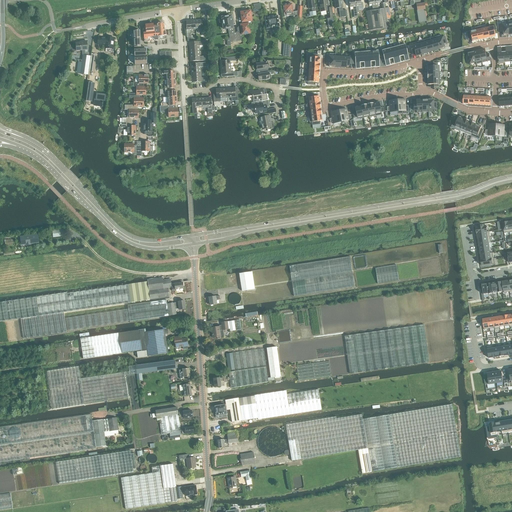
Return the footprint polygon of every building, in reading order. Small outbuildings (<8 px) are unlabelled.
[(320,0),(319,0),(320,11),(321,11),(321,15),(327,15),(327,18),(328,28),(334,28),(333,17),(332,7),(331,7),(328,8),(327,0),(320,0)] [(346,15),(347,15),(346,10),(343,10),(341,0),(334,0),(336,8),(339,8),(340,10),(339,11),(340,17),(346,16),(346,15)] [(355,17),(358,17),(357,13),(354,0),(348,0),(350,8),(353,7),(355,17)] [(354,0),(357,13),(360,13),(359,8),(363,8),(363,3),(361,3),(360,0),(354,0)] [(384,0),(385,2),(391,2),(391,5),(391,9),(395,8),(395,7),(393,0),(384,0)] [(309,14),(307,15),(307,17),(310,16),(316,16),(315,11),(314,1),(311,1),(309,1),(308,1),(309,9),(312,8),(312,12),(309,12),(309,14)] [(424,3),(420,4),(416,5),(419,23),(426,21),(425,10),(424,5),(424,3)] [(285,17),(293,16),(297,15),(296,20),(301,20),(301,15),(301,11),(302,6),(298,6),(297,11),(293,12),(292,4),(287,5),(286,4),(284,4),(283,5),(285,17)] [(384,28),(383,28),(388,27),(387,22),(387,19),(385,9),(382,9),(378,10),(376,10),(373,11),(366,12),(368,24),(369,29),(369,31),(384,28)] [(251,21),(252,21),(251,18),(252,18),(251,10),(245,11),(244,10),(243,10),(242,11),(241,11),(243,22),(241,23),(241,24),(240,25),(241,35),(250,34),(249,24),(252,24),(251,21)] [(219,18),(219,20),(219,22),(220,24),(223,23),(223,27),(224,29),(229,28),(229,34),(235,33),(239,32),(238,27),(235,27),(235,28),(233,28),(232,25),(233,24),(232,20),(231,16),(222,17),(222,18),(220,18),(219,18)] [(276,27),(279,26),(278,16),(273,17),(273,16),(269,17),(270,17),(265,18),(267,31),(273,30),(272,28),(272,29),(272,27),(276,27)] [(191,30),(196,30),(195,20),(186,21),(187,38),(187,37),(188,41),(191,41),(191,34),(192,34),(191,30)] [(202,20),(195,20),(196,30),(201,30),(202,36),(206,35),(205,22),(202,22),(202,20)] [(166,31),(165,31),(164,24),(163,23),(158,23),(157,25),(154,25),(154,24),(146,25),(146,32),(144,33),(145,41),(144,41),(144,42),(167,39),(166,31)] [(499,24),(500,32),(503,31),(503,35),(509,34),(508,24),(499,25),(499,24)] [(495,25),(487,27),(489,38),(495,36),(493,31),(496,30),(495,25)] [(481,26),(475,28),(475,30),(478,40),(483,39),(481,29),(481,26)] [(134,32),(130,32),(131,39),(134,39),(134,38),(140,38),(140,30),(134,30),(134,32)] [(475,30),(464,32),(465,40),(471,39),(472,41),(478,40),(475,30)] [(239,32),(235,33),(229,34),(230,38),(226,39),(227,46),(231,46),(231,43),(241,41),(239,32)] [(105,48),(113,50),(115,37),(106,36),(106,38),(98,37),(97,45),(105,46),(105,48)] [(444,37),(436,39),(439,49),(445,47),(444,44),(447,43),(444,36),(444,37)] [(76,41),(77,51),(82,50),(82,55),(84,55),(84,50),(88,50),(87,39),(81,40),(76,41)] [(430,39),(424,41),(427,53),(433,51),(430,41),(431,41),(430,39)] [(431,41),(430,41),(433,51),(439,49),(436,39),(431,41)] [(194,42),(189,42),(189,45),(190,51),(199,50),(199,46),(204,45),(204,41),(194,42)] [(424,41),(417,43),(418,45),(418,44),(421,54),(427,53),(424,41)] [(404,43),(399,45),(401,56),(403,55),(404,58),(408,57),(404,43)] [(418,45),(410,47),(412,55),(415,54),(416,56),(421,54),(418,44),(418,45)] [(399,45),(393,46),(397,61),(400,60),(399,57),(401,56),(399,45)] [(135,55),(135,57),(145,56),(145,55),(147,55),(146,49),(144,49),(144,46),(141,46),(134,46),(134,47),(134,49),(135,55)] [(393,46),(388,48),(390,59),(393,58),(394,62),(397,61),(393,46)] [(388,48),(382,49),(385,63),(389,62),(388,59),(390,59),(388,48)] [(485,49),(480,51),(482,63),(488,61),(487,59),(490,59),(489,54),(486,54),(485,49)] [(199,50),(190,51),(190,58),(190,61),(195,61),(205,61),(205,56),(200,57),(200,56),(199,50)] [(480,51),(474,52),(476,62),(476,64),(482,63),(480,51)] [(469,56),(466,57),(468,64),(476,62),(474,52),(468,53),(469,56)] [(97,55),(91,54),(89,71),(94,72),(97,55)] [(310,54),(309,63),(320,64),(320,58),(317,57),(317,54),(310,54)] [(88,75),(90,56),(83,55),(80,74),(88,75)] [(326,56),(326,63),(329,63),(329,66),(334,67),(335,56),(327,56),(326,56)] [(226,60),(221,61),(221,67),(231,66),(230,61),(235,61),(235,57),(225,57),(226,60)] [(341,57),(341,67),(346,68),(346,65),(349,65),(350,57),(341,57)] [(190,66),(191,73),(201,72),(201,67),(206,67),(205,62),(195,63),(190,63),(190,66)] [(260,70),(261,74),(268,73),(268,69),(267,62),(265,62),(262,62),(262,63),(256,64),(257,70),(260,70)] [(433,66),(427,66),(427,72),(438,72),(439,72),(439,65),(438,65),(437,63),(433,63),(433,66)] [(231,72),(231,66),(221,67),(222,73),(226,73),(227,76),(238,76),(238,75),(238,72),(231,72)] [(166,79),(176,79),(175,73),(174,73),(174,71),(170,71),(162,71),(162,74),(166,74),(166,79)] [(206,78),(201,78),(201,72),(191,73),(191,79),(192,83),(196,82),(206,82),(206,78)] [(270,79),(269,73),(268,73),(261,74),(258,74),(259,81),(264,80),(265,81),(267,80),(268,79),(270,79)] [(133,87),(136,87),(136,85),(144,85),(144,83),(148,83),(148,75),(135,75),(135,83),(131,83),(131,87),(133,86),(133,87)] [(308,76),(308,85),(313,85),(313,82),(318,82),(319,76),(308,76)] [(438,78),(428,78),(428,84),(434,84),(434,87),(438,87),(438,78)] [(176,85),(176,79),(166,79),(167,85),(165,85),(165,88),(173,87),(174,87),(174,85),(176,85)] [(87,82),(85,100),(91,101),(94,83),(87,82)] [(134,97),(140,96),(140,95),(146,95),(146,86),(144,86),(144,85),(136,85),(136,87),(136,94),(129,94),(129,98),(134,98),(134,97)] [(176,90),(173,90),(173,87),(165,88),(165,91),(167,91),(168,97),(177,96),(176,90)] [(217,102),(221,102),(221,98),(226,98),(225,88),(216,89),(216,91),(216,97),(215,97),(215,101),(217,100),(217,102)] [(237,99),(237,96),(235,96),(235,88),(225,88),(226,98),(232,97),(232,101),(236,101),(236,99),(237,99)] [(252,96),(253,102),(262,101),(267,100),(269,100),(268,95),(267,95),(267,94),(262,95),(260,95),(260,91),(254,91),(254,90),(247,91),(248,97),(252,96)] [(95,100),(94,105),(102,106),(102,103),(103,103),(103,102),(103,101),(105,101),(105,95),(97,94),(96,100),(95,100)] [(313,94),(308,95),(309,103),(309,104),(320,102),(319,96),(313,97),(313,94)] [(461,100),(461,102),(463,102),(463,104),(469,104),(469,94),(464,94),(464,100),(461,100)] [(138,110),(138,109),(138,107),(143,106),(143,98),(140,98),(140,96),(134,97),(134,98),(134,105),(125,105),(125,110),(127,110),(138,110)] [(166,102),(164,103),(164,105),(176,104),(175,102),(177,102),(177,96),(168,97),(168,102),(166,102)] [(208,97),(201,98),(202,107),(207,107),(208,113),(212,112),(212,111),(214,111),(214,106),(211,106),(211,101),(211,97),(208,97)] [(195,98),(192,98),(192,103),(193,113),(197,113),(197,107),(202,107),(201,98),(195,98)] [(405,99),(397,100),(398,111),(398,114),(403,113),(403,114),(408,113),(408,109),(408,105),(405,106),(405,99)] [(434,99),(428,99),(428,110),(428,112),(434,111),(434,110),(437,109),(437,110),(437,102),(434,102),(434,99)] [(267,112),(266,106),(268,106),(267,100),(262,101),(253,102),(251,103),(252,105),(250,105),(251,111),(255,110),(255,114),(267,112)] [(389,107),(387,107),(387,111),(390,111),(390,112),(390,116),(398,115),(398,114),(398,111),(397,100),(389,101),(389,107)] [(416,102),(413,102),(414,110),(416,110),(416,112),(422,112),(422,110),(422,100),(416,100),(416,102)] [(379,102),(373,103),(375,114),(375,116),(381,115),(381,112),(384,112),(383,107),(380,108),(379,102)] [(373,103),(367,105),(369,115),(375,114),(373,103)] [(176,108),(176,104),(164,105),(164,110),(169,110),(169,117),(179,116),(178,108),(176,108)] [(367,105),(361,106),(363,116),(369,115),(367,105)] [(356,113),(353,114),(354,118),(356,118),(363,116),(361,106),(355,107),(356,113)] [(122,118),(122,122),(132,122),(132,118),(138,118),(138,109),(138,110),(127,110),(127,118),(122,118)] [(346,109),(338,111),(341,122),(349,120),(348,119),(351,118),(350,114),(348,115),(346,109)] [(332,118),(329,119),(330,123),(333,122),(333,124),(341,122),(338,111),(331,112),(332,118)] [(156,123),(156,113),(151,113),(151,120),(144,120),(144,134),(148,134),(148,131),(152,131),(152,123),(156,123)] [(260,122),(258,122),(259,125),(261,125),(262,129),(266,128),(267,130),(273,129),(272,123),(270,123),(269,121),(271,121),(270,115),(269,115),(268,114),(263,115),(263,117),(260,118),(260,122)] [(321,115),(309,117),(309,122),(312,122),(312,125),(320,124),(320,121),(322,121),(321,115)] [(455,118),(452,125),(455,126),(454,129),(460,131),(464,119),(459,117),(458,119),(455,118)] [(464,119),(460,131),(465,133),(470,121),(464,119)] [(470,121),(465,133),(471,136),(476,124),(470,121)] [(136,135),(136,126),(132,126),(132,122),(122,122),(122,127),(127,127),(127,130),(125,130),(124,131),(124,134),(125,135),(127,135),(136,135)] [(476,124),(471,136),(480,139),(484,130),(481,128),(482,126),(476,124)] [(486,130),(485,134),(488,134),(488,135),(496,136),(497,125),(489,124),(488,130),(486,130)] [(497,125),(496,136),(504,137),(504,135),(507,135),(507,131),(504,131),(505,125),(497,125)] [(137,147),(137,155),(137,156),(137,158),(139,158),(140,158),(140,156),(142,156),(142,151),(150,151),(150,150),(153,150),(153,146),(150,146),(150,142),(141,142),(141,147),(137,147)] [(137,155),(137,147),(134,147),(134,144),(124,144),(124,152),(132,152),(132,155),(137,155)] [(478,227),(476,228),(477,234),(487,232),(486,226),(484,227),(484,225),(478,226),(478,227)] [(37,235),(21,237),(22,244),(26,243),(26,244),(31,244),(31,242),(38,241),(37,235)] [(298,270),(290,271),(293,296),(354,287),(350,257),(297,264),(298,270)] [(396,263),(398,279),(420,276),(418,261),(396,263)] [(378,283),(375,268),(354,271),(357,287),(378,283)] [(239,273),(242,291),(255,289),(252,271),(239,273)] [(147,282),(128,285),(131,302),(150,299),(169,297),(168,288),(164,289),(162,280),(162,278),(147,280),(147,282)] [(170,279),(162,280),(164,289),(168,288),(171,288),(172,291),(176,291),(175,289),(183,288),(183,282),(174,283),(174,284),(171,284),(170,279)] [(0,321),(20,318),(21,320),(64,313),(64,312),(131,302),(128,285),(67,293),(67,292),(0,302),(0,321)] [(229,297),(229,299),(229,301),(230,303),(232,304),(234,305),(236,305),(238,304),(239,303),(240,301),(241,299),(240,297),(239,295),(238,294),(236,293),(234,293),(232,294),(230,295),(229,297)] [(217,300),(221,299),(220,296),(209,298),(210,305),(217,304),(217,300)] [(64,319),(64,313),(21,320),(23,338),(66,332),(66,330),(168,316),(176,314),(174,303),(167,304),(166,299),(127,305),(128,309),(64,319)] [(180,309),(186,309),(185,301),(175,303),(176,309),(180,308),(180,309)] [(240,319),(228,321),(230,329),(230,331),(241,329),(240,319)] [(221,326),(212,327),(213,337),(218,337),(218,338),(221,338),(221,336),(220,330),(223,330),(228,329),(230,329),(228,321),(227,321),(227,322),(221,323),(221,326)] [(429,362),(423,325),(344,336),(350,374),(429,362)] [(144,329),(119,333),(80,339),(83,359),(121,353),(122,353),(141,350),(141,351),(137,352),(137,358),(168,353),(164,329),(144,332),(144,329)] [(187,339),(181,340),(181,337),(174,338),(175,344),(176,344),(176,348),(184,347),(184,349),(188,349),(187,346),(188,346),(187,339)] [(270,378),(280,376),(277,347),(267,348),(270,378)] [(264,348),(226,354),(228,371),(266,365),(264,348)] [(175,360),(159,362),(160,371),(176,368),(175,360)] [(297,365),(299,381),(331,376),(328,361),(297,365)] [(136,374),(141,373),(160,371),(159,362),(128,367),(129,370),(129,371),(80,379),(78,367),(47,372),(52,409),(84,404),(128,397),(125,375),(136,374)] [(268,382),(266,367),(228,372),(231,388),(268,382)] [(183,370),(179,370),(179,374),(180,379),(184,378),(190,377),(189,368),(183,369),(183,370)] [(501,371),(494,372),(496,383),(503,382),(501,371)] [(488,379),(484,380),(485,385),(489,384),(496,383),(494,372),(487,373),(488,379)] [(220,378),(214,379),(215,387),(221,386),(221,382),(224,381),(223,378),(220,378)] [(184,396),(192,395),(190,384),(183,385),(184,396)] [(287,394),(286,390),(254,395),(254,396),(238,398),(237,399),(241,421),(242,421),(258,418),(258,419),(321,410),(318,390),(318,389),(287,394)] [(226,404),(226,409),(227,410),(230,409),(232,422),(241,421),(237,399),(225,400),(226,404)] [(225,404),(215,405),(216,415),(217,415),(224,414),(227,414),(226,409),(225,405),(225,404)] [(336,417),(286,425),(291,461),(358,450),(362,473),(371,472),(460,457),(451,404),(388,415),(363,419),(362,415),(336,418),(336,417)] [(155,411),(156,413),(156,417),(178,414),(177,407),(155,411)] [(161,435),(169,434),(180,432),(182,432),(182,430),(182,429),(181,429),(178,414),(156,417),(156,418),(156,421),(159,420),(161,432),(161,435)] [(92,421),(91,415),(0,427),(0,461),(96,448),(96,447),(106,446),(105,437),(114,435),(114,434),(118,433),(118,430),(119,429),(116,417),(109,418),(102,420),(92,421)] [(490,426),(487,427),(489,439),(498,438),(497,434),(497,432),(495,422),(489,423),(490,426)] [(270,454),(270,455),(278,454),(282,450),(281,445),(283,443),(283,444),(285,439),(287,439),(286,435),(282,430),(282,431),(278,427),(271,425),(262,425),(262,427),(264,427),(259,433),(258,437),(259,448),(265,453),(270,454)] [(224,439),(218,440),(219,448),(225,448),(225,443),(229,443),(238,442),(237,435),(236,431),(227,432),(227,436),(228,436),(228,439),(224,440),(224,439)] [(134,453),(131,453),(130,450),(56,462),(59,484),(134,472),(133,468),(136,468),(134,453)] [(255,464),(254,453),(240,455),(242,466),(255,464)] [(196,468),(195,458),(189,459),(188,459),(188,454),(179,455),(179,459),(187,459),(188,469),(189,469),(196,468)] [(181,486),(175,487),(176,486),(173,464),(160,466),(151,467),(152,473),(121,478),(125,509),(177,502),(177,499),(183,498),(181,486)] [(246,481),(251,480),(250,470),(240,472),(241,477),(245,477),(246,481)] [(235,477),(227,478),(229,488),(237,486),(235,477)] [(185,496),(193,495),(197,494),(196,486),(184,487),(185,496)] [(0,509),(13,508),(10,493),(0,494),(0,509)]
